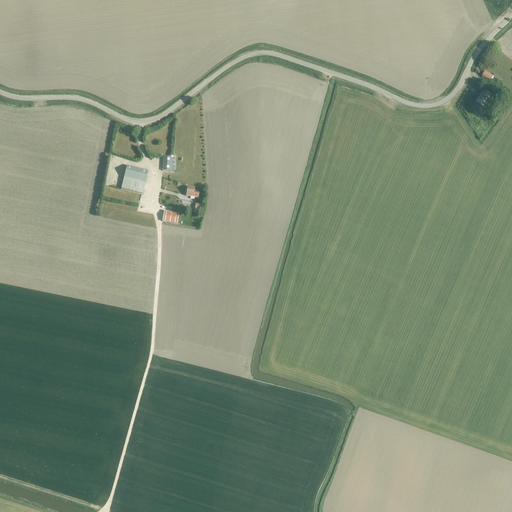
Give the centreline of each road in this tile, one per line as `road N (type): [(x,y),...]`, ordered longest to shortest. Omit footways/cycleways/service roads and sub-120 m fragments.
road 1 (unclassified): [(0,92),(82,100),(144,123),(237,61),(265,54),(433,105),(455,91),(476,52),(511,16)]
road 2 (track): [(102,511),(151,355),(159,209)]
